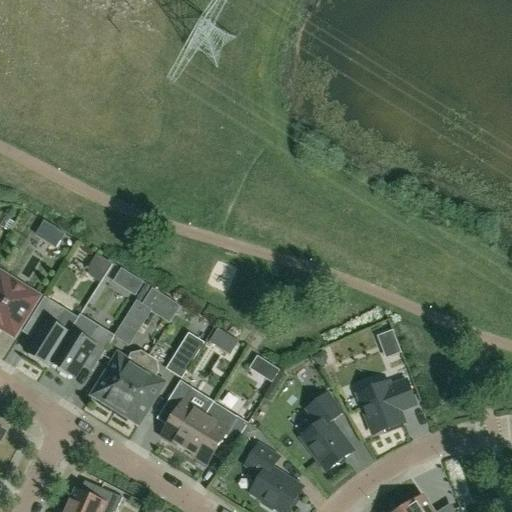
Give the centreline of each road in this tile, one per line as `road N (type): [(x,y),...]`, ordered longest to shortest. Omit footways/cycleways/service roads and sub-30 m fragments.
road 1 (residential): [(511,427),(446,440),(399,460),(337,511)]
road 2 (residential): [(204,511),(65,431)]
